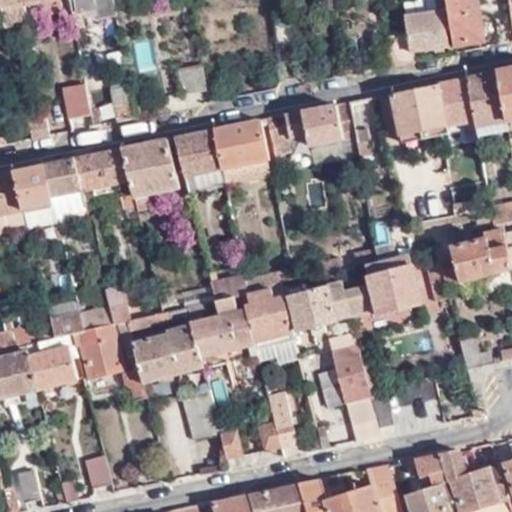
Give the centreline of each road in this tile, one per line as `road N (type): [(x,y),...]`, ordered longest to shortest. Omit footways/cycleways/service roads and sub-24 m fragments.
road 1 (residential): [(511,55),(0,160)]
road 2 (residential): [(95,511),(511,423)]
